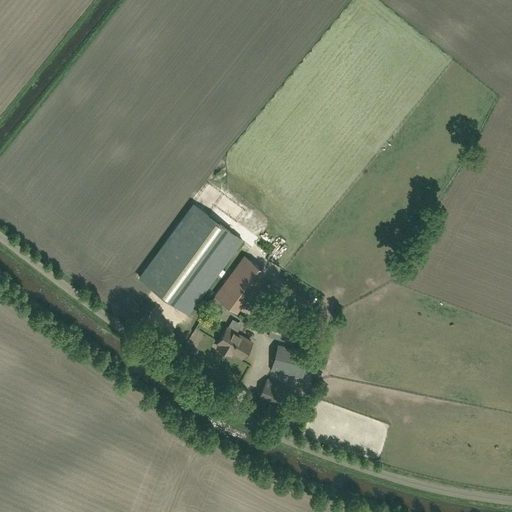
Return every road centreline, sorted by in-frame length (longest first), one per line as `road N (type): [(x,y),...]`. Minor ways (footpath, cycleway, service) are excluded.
road 1 (unclassified): [(511,500),(360,467),(255,423),(0,235)]
road 2 (track): [(0,118),(94,0)]
